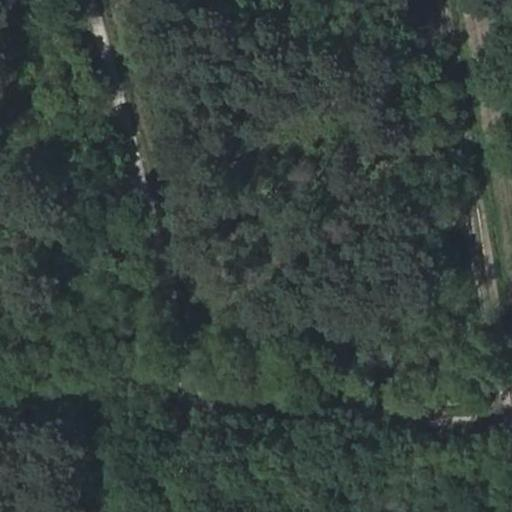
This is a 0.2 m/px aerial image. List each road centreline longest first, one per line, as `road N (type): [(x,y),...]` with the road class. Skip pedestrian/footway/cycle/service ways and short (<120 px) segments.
road 1 (track): [(93,0),(180,321),(196,443),(195,511)]
road 2 (track): [(511,393),(440,0)]
road 3 (unknown): [(511,409),(461,419),(257,410)]
